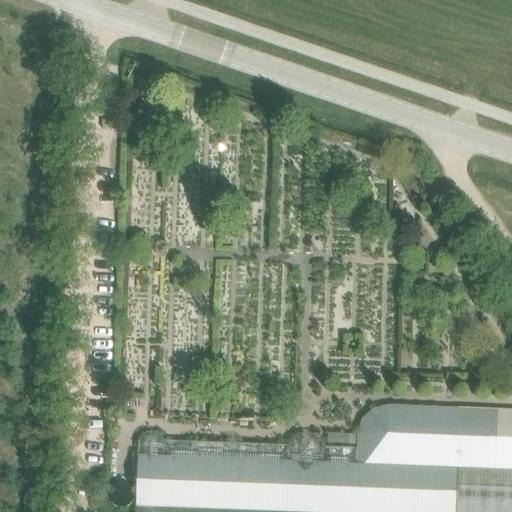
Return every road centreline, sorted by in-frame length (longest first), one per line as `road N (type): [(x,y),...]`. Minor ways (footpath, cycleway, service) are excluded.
road 1 (track): [(76,511),(100,0)]
road 2 (tertiary): [(71,0),(511,151)]
road 3 (track): [(511,269),(465,200),(450,157),(459,133)]
